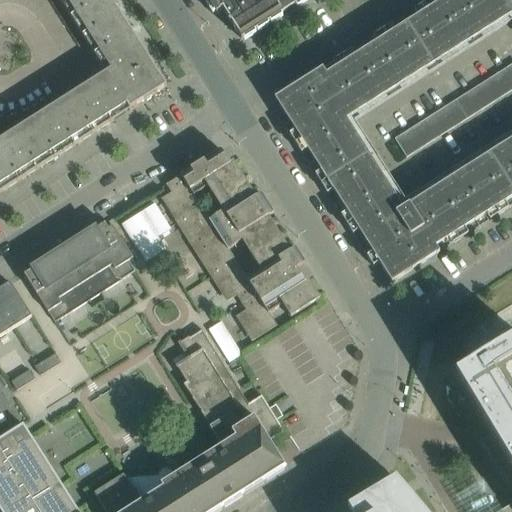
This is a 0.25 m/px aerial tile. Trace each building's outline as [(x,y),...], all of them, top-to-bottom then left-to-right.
[(167,87),(116,8),(111,0),(58,0),(105,74),(129,111),(135,107),(167,87)] [(242,40),(305,0),(207,0),(217,14),(223,10),(242,40)] [(445,0),(428,11),(424,4),(382,32),(386,38),(347,63),(343,56),(316,73),(346,120),(511,16),(511,13),(503,0),(445,0)] [(511,0),(503,0),(511,13),(511,0)] [(394,139),(406,158),(421,149),(437,139),(452,129),(467,120),(482,110),(498,100),(511,91),(511,65),(501,72),(486,82),(471,91),(455,101),(440,111),(425,120),(410,130),(394,139)] [(375,165),(346,120),(316,73),(275,99),(287,119),(281,123),(308,166),(314,162),(333,191),(375,165)] [(0,193),(113,121),(129,111),(105,74),(0,140),(0,193)] [(511,140),(489,155),(501,175),(511,191),(511,140)] [(181,176),(166,186),(175,200),(168,204),(179,221),(201,207),(194,194),(208,185),(215,198),(244,180),(233,163),(232,163),(230,165),(222,154),(221,151),(219,152),(216,154),(210,158),(181,176)] [(498,216),(511,207),(511,191),(501,175),(489,155),(403,210),(433,257),(437,255),(459,241),(456,235),(494,210),(498,216)] [(403,210),(375,165),(333,191),(351,221),(345,225),(372,267),(378,263),(391,284),(433,257),(403,210)] [(201,207),(179,221),(191,240),(188,242),(194,251),(219,235),(259,210),(267,205),(263,198),(261,195),(259,197),(256,199),(244,180),(215,198),(223,211),(209,219),(201,207)] [(219,235),(194,251),(200,261),(203,259),(214,275),(236,261),(228,248),(242,240),(251,252),(279,235),(268,218),(271,216),(273,214),(271,211),(267,205),(259,210),(219,235)] [(133,259),(112,227),(103,233),(100,228),(64,250),(95,298),(135,273),(128,262),(133,259)] [(236,261),(214,275),(226,295),(233,290),(242,304),(296,270),(305,265),(295,250),(290,253),(279,235),(251,252),(258,263),(243,273),(236,261)] [(95,298),(64,250),(29,272),(32,278),(27,281),(54,324),(68,315),(95,298)] [(190,285),(210,276),(203,262),(183,271),(190,285)] [(152,268),(145,272),(156,289),(163,284),(152,268)] [(278,326),(269,314),(283,305),(291,318),(320,300),(308,281),(304,283),(296,270),(242,304),(250,317),(243,322),(255,341),(278,326)] [(10,284),(4,289),(0,290),(0,336),(8,332),(31,317),(11,285),(10,284)] [(213,511),(285,467),(268,440),(283,431),(261,396),(248,404),(202,330),(189,337),(188,337),(180,342),(180,341),(177,343),(188,358),(175,366),(177,369),(178,368),(187,383),(184,385),(223,446),(175,477),(172,472),(170,470),(168,469),(165,468),(161,470),(158,472),(158,476),(125,478),(123,476),(95,494),(106,511),(213,511)] [(511,511),(511,341),(455,375),(511,469),(511,504),(509,507),(500,511),(423,511),(395,479),(347,508),(349,511),(511,511)] [(55,354),(34,367),(39,376),(60,363),(55,354)] [(28,371),(10,382),(16,391),(34,379),(28,371)] [(16,430),(7,415),(7,410),(6,404),(4,397),(1,393),(0,391),(0,511),(77,511),(23,426),(16,430)]
